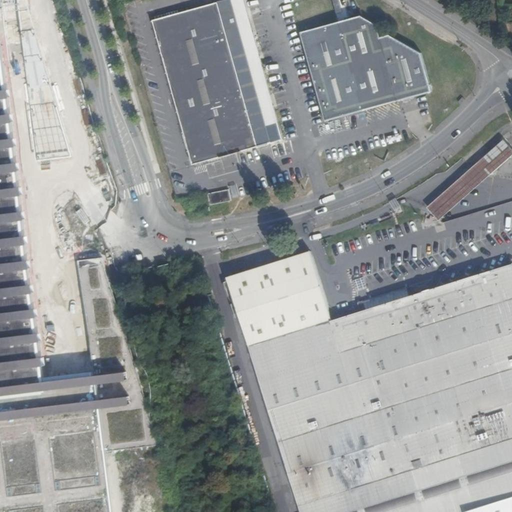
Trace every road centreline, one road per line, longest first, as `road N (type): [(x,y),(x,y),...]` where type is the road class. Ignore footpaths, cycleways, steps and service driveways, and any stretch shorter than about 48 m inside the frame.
road 1 (tertiary): [(511,73),(443,147),(386,183),(220,234),(155,243)]
road 2 (secondary): [(155,243),(87,0)]
road 3 (unclassified): [(404,0),(511,73)]
